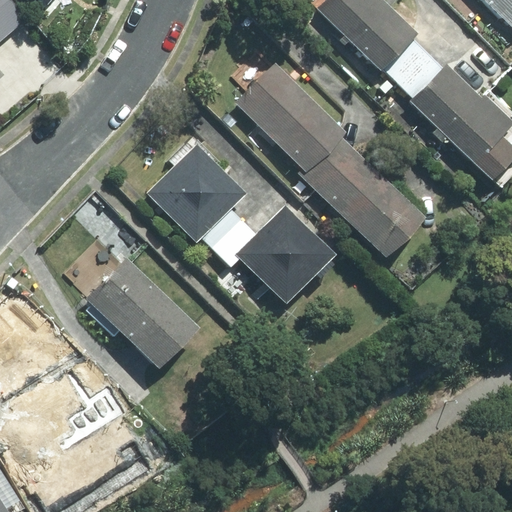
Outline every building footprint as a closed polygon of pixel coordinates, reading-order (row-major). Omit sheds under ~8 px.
[(0,40),(23,21),(4,0),(0,0),(0,77),(0,78),(0,77),(0,40)] [(323,0),(313,11),(376,74),(380,71),(409,100),(406,103),(486,184),(511,158),(511,153),(497,139),(510,126),(508,124),(511,120),(511,115),(487,92),(482,98),(480,96),(477,99),(443,65),(439,69),(409,40),(413,36),(376,0),(323,0)] [(511,0),(477,0),(511,34),(511,0)] [(298,171),(294,175),(379,261),(420,221),(338,139),(342,135),(272,65),(232,104),(298,171)] [(242,196),(193,146),(143,195),(192,245),(199,239),(228,269),(236,261),(281,307),(331,258),(281,208),(252,236),(227,211),(242,196)] [(123,259),(82,300),(153,371),(194,331),(123,259)] [(101,421),(30,348),(23,354),(14,345),(0,358),(0,419),(16,436),(26,427),(60,461),(101,421)] [(112,467),(151,432),(125,403),(104,422),(76,447),(93,466),(103,457),(112,467)]
